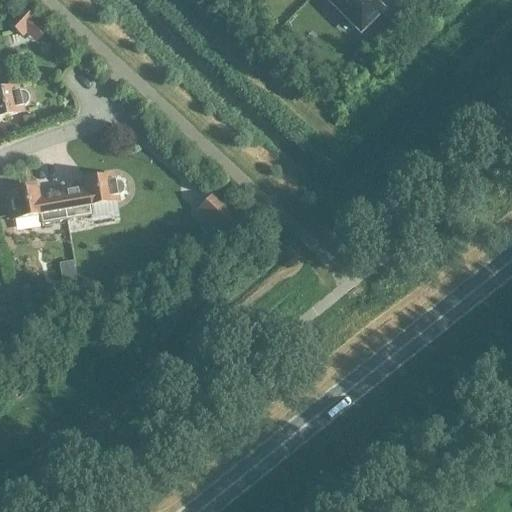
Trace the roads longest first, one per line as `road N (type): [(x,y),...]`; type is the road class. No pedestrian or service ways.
road 1 (secondary): [(201,511),(511,259)]
road 2 (residential): [(0,160),(119,112)]
